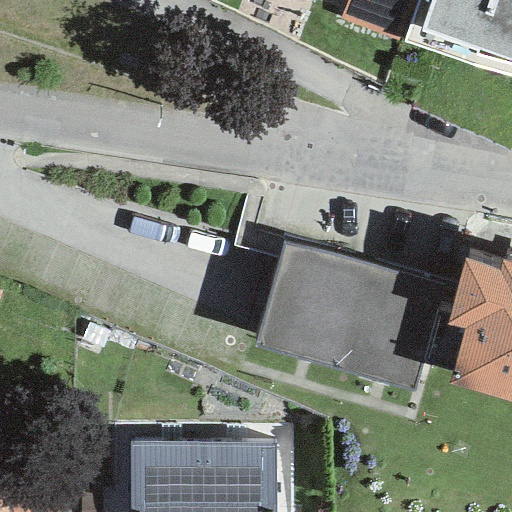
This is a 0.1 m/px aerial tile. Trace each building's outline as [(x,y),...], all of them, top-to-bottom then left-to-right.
[(414,0),(345,0),(339,19),(397,39),(407,9),(411,10),(414,0)] [(511,0),(414,0),(411,10),(401,39),(470,63),(476,47),(511,59),(511,0)] [(440,284),(286,241),(257,342),(411,385),(419,359),(433,307),(440,284)] [(462,255),(447,311),(433,307),(419,359),(451,368),(448,379),(511,396),(511,258),(500,255),(497,265),(462,255)] [(274,511),(274,443),(129,443),(128,511),(274,511)] [(19,458),(9,499),(6,511),(70,511),(58,509),(67,469),(19,458)] [(0,511),(6,511),(9,499),(0,496),(0,511)]
